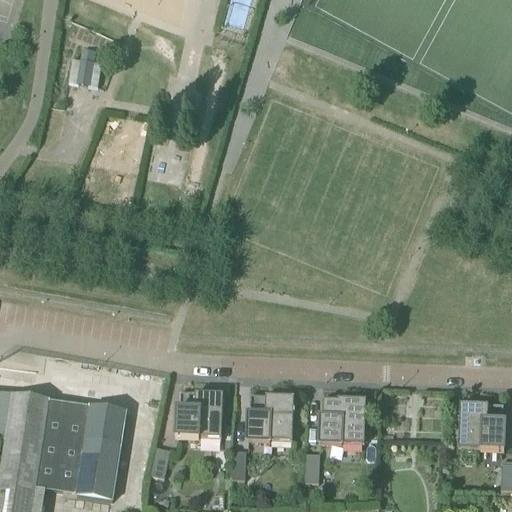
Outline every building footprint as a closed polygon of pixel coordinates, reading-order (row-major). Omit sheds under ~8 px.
[(231,0),(223,29),(243,35),(253,0),(231,0)] [(97,58),(81,55),(79,67),(76,92),(91,95),(95,71),(97,58)] [(179,398),(178,416),(176,416),(175,445),(198,446),(199,443),(221,444),(223,400),(179,398)] [(12,401),(5,450),(0,483),(0,511),(31,511),(34,494),(76,499),(75,500),(111,506),(120,450),(121,451),(121,450),(120,450),(125,418),(90,413),(89,413),(48,407),(48,406),(12,401)] [(250,401),(249,419),(247,419),(246,448),(269,449),(269,446),(292,447),(294,403),(250,401)] [(322,404),(321,422),(319,422),(318,451),(341,452),(341,449),(364,450),(365,406),(322,404)] [(457,454),(480,455),(480,457),(503,458),(504,429),(502,429),(503,412),(459,410),(457,454)] [(150,482),(164,485),(170,457),(156,454),(150,482)] [(230,485),(245,486),(246,457),(231,457),(230,485)] [(304,488),(318,489),(319,460),(305,460),(304,488)] [(500,496),(511,496),(511,467),(501,467),(500,496)]
